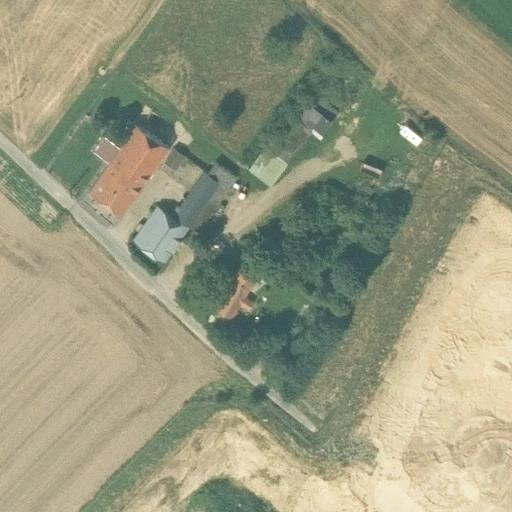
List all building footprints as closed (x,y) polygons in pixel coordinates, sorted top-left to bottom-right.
[(327,129),(336,116),(311,100),(303,114),(327,129)] [(286,110),(245,163),(268,179),(308,127),(286,110)] [(171,144),(135,119),(119,142),(155,166),(171,144)] [(155,166),(119,142),(108,134),(98,149),(112,159),(92,188),(124,211),(155,166)] [(175,143),(166,158),(178,166),(187,151),(175,143)] [(194,182),(205,166),(187,154),(176,169),(194,182)] [(207,169),(181,205),(179,203),(173,212),(189,225),(190,223),(200,229),(221,199),(219,198),(237,173),(217,159),(209,170),(207,169)] [(160,202),(135,236),(166,258),(189,225),(173,212),(160,202)] [(242,260),(214,306),(227,314),(231,317),(258,271),(256,270),(242,260)] [(269,265),(262,260),(256,270),(258,271),(263,275),(269,265)]
